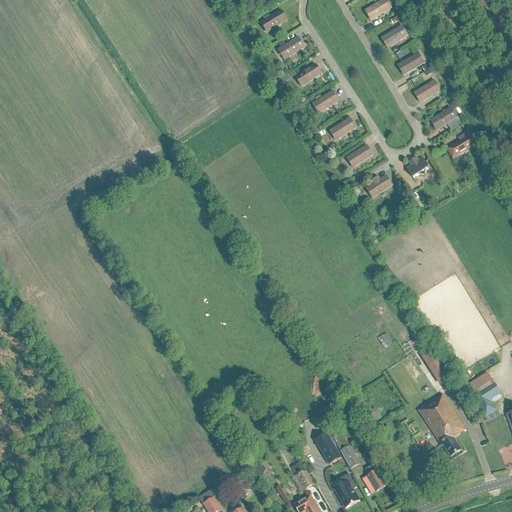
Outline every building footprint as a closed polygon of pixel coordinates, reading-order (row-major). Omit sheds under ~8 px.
[(386,0),(369,10),(374,20),(392,9),(386,0)] [(265,23),(270,32),(287,21),(282,12),(265,23)] [(403,28),(385,38),(391,47),(408,37),(403,28)] [(288,59),(305,48),(299,39),(282,50),(288,59)] [(424,64),(419,55),(402,65),(407,74),(424,64)] [(322,75),(316,66),(299,77),(305,86),(322,75)] [(418,93),(424,102),(441,92),(435,82),(418,93)] [(322,113),(339,102),(333,93),(316,104),(322,113)] [(434,120),(440,129),(457,119),(452,110),(434,120)] [(356,129),(350,120),(333,131),(339,140),(356,129)] [(474,147),(468,138),(451,148),(457,157),(474,147)] [(373,156),(368,147),(351,158),(356,167),(373,156)] [(425,172),(429,169),(423,160),(407,170),(413,180),(420,175),(424,176),(425,172)] [(371,182),(373,186),(370,188),(375,197),(393,186),(387,177),(381,181),(378,178),(371,182)] [(426,357),(443,384),(454,377),(436,350),(426,357)] [(485,376),(470,385),(475,394),(472,396),(487,418),(497,411),(492,402),(502,396),(493,383),(490,384),(485,376)] [(433,435),(437,440),(441,447),(443,446),(451,458),(461,451),(453,439),(466,431),(443,396),(418,412),(433,435)] [(336,425),(347,418),(340,406),(329,413),(336,425)] [(376,410),(363,418),(369,426),(381,418),(376,410)] [(342,434),(333,439),(351,470),(360,465),(342,434)] [(329,467),(341,460),(326,435),(314,442),(329,467)] [(377,492),(385,487),(382,481),(382,480),(377,471),(376,472),(372,466),(365,470),(369,476),(368,477),(377,492)] [(305,491),(314,486),(306,472),(297,477),(305,491)] [(343,485),(334,490),(346,510),(360,502),(353,491),(357,489),(349,475),(340,480),(343,485)] [(207,511),(219,511),(221,511),(214,499),(215,498),(211,491),(199,499),(207,511)] [(319,511),(311,496),(294,506),(298,511),(319,511)]
